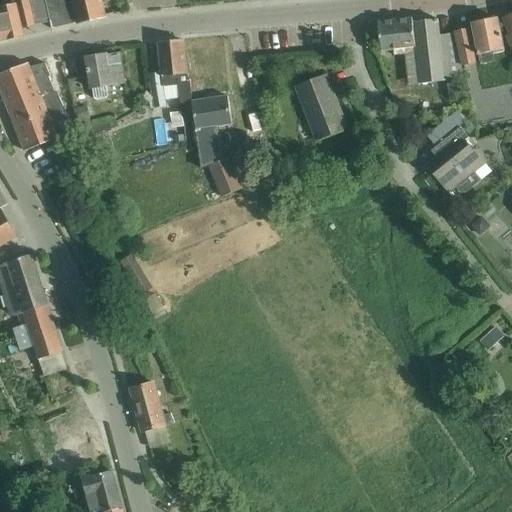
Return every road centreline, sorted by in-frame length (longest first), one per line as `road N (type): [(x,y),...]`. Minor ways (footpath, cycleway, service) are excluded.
road 1 (residential): [(0,60),(141,30),(423,3)]
road 2 (tertiary): [(0,153),(83,302),(141,511)]
